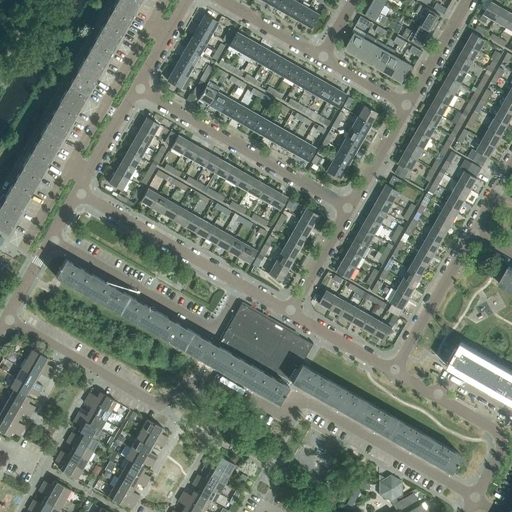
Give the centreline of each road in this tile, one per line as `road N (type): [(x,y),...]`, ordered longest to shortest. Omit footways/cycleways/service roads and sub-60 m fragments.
road 1 (residential): [(473,498),(304,401),(274,411),(204,375),(193,376),(181,398),(157,404),(7,318)]
road 2 (residential): [(348,209),(136,89)]
road 3 (residential): [(240,284),(214,332),(52,239)]
road 4 (residential): [(473,498),(500,450),(497,428),(393,368)]
road 5 (residential): [(240,284),(79,191)]
road 6 (residential): [(393,368),(472,232)]
road 7 (residential): [(119,511),(0,443)]
road 8 (residential): [(406,106),(467,0)]
